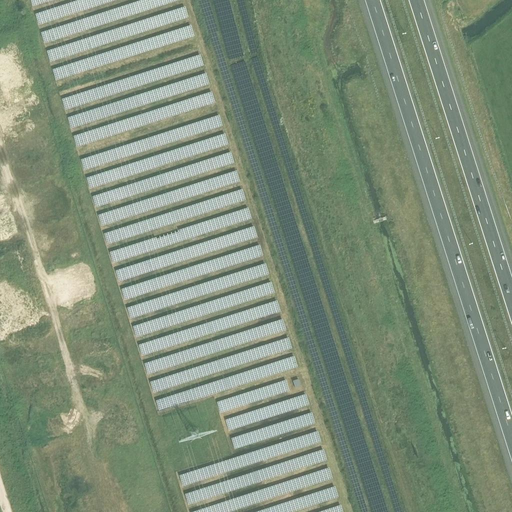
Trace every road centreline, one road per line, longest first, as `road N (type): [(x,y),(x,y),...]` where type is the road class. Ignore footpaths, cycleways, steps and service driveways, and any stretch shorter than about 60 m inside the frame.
road 1 (motorway): [(371,0),(511,441)]
road 2 (motorway): [(511,299),(416,0)]
